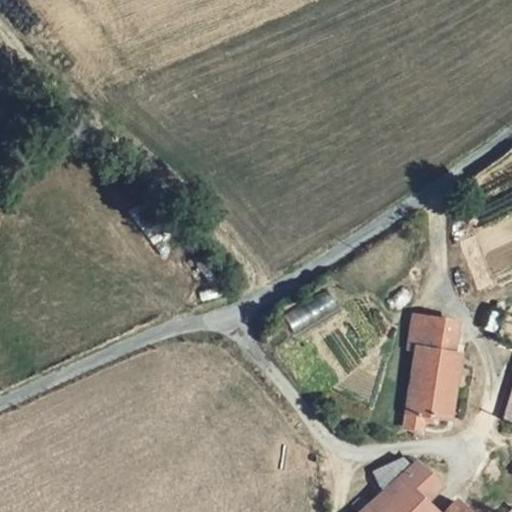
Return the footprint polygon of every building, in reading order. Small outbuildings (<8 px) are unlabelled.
[(419,321),(415,350),(420,351),(452,356),(456,326),(419,321)] [(452,356),(420,351),(411,410),(453,416),(462,357),(452,356)] [(382,489),(398,478),(424,504),(439,487),(415,462),(411,465),(401,455),(374,471),(382,489)] [(382,489),(367,501),(358,509),(355,511),(417,511),(424,504),(398,478),(382,489)] [(351,502),(358,509),(367,501),(358,491),(351,502)] [(464,511),(452,500),(442,511),(464,511)]
